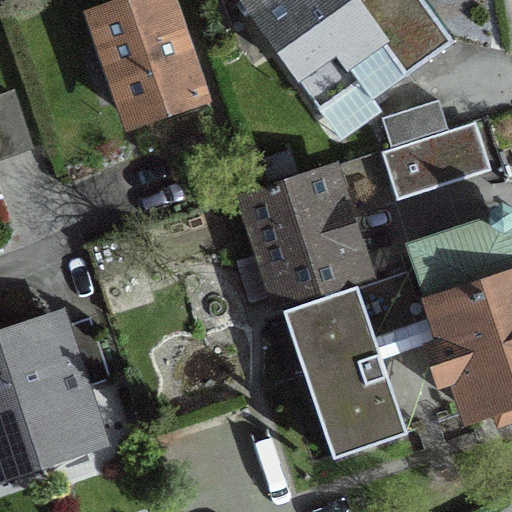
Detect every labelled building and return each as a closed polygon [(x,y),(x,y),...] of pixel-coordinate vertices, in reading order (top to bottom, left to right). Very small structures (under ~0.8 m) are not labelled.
[(129,124),(195,101),(160,0),(150,0),(93,20),(129,124)] [(332,53),(343,69),(380,43),(349,0),(235,0),(293,80),(332,53)] [(471,179),(455,129),(427,138),(443,188),(471,179)] [(320,172),(243,197),(278,307),(355,283),(320,172)] [(493,425),(496,424),(497,428),(511,422),(511,257),(500,222),(410,251),(433,320),(371,341),(353,290),(279,316),(330,463),(403,438),(378,363),(440,342),(442,347),(430,350),(442,384),(454,380),(466,416),(488,409),(493,425)] [(15,337),(0,341),(0,468),(34,457),(90,439),(76,393),(107,383),(86,322),(55,332),(53,324),(15,337)]
